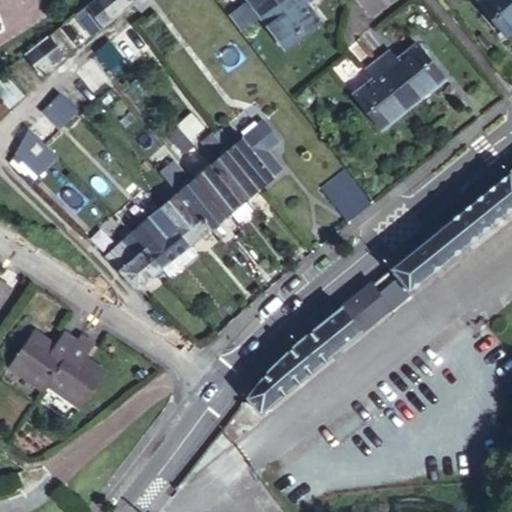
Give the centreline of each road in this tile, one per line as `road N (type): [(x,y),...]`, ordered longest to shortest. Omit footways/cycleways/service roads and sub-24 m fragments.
road 1 (tertiary): [(218,393),(359,254),(511,129)]
road 2 (residential): [(218,393),(0,236)]
road 3 (tertiary): [(127,511),(218,393)]
